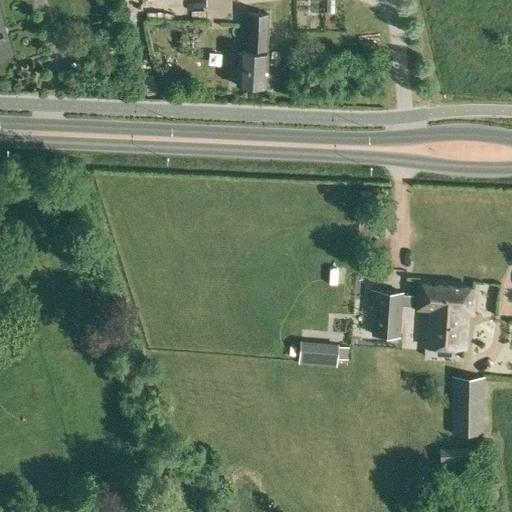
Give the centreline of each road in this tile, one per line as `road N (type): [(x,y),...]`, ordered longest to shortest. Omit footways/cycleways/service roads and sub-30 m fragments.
road 1 (primary): [(0,139),(511,168)]
road 2 (primary): [(511,139),(0,122)]
